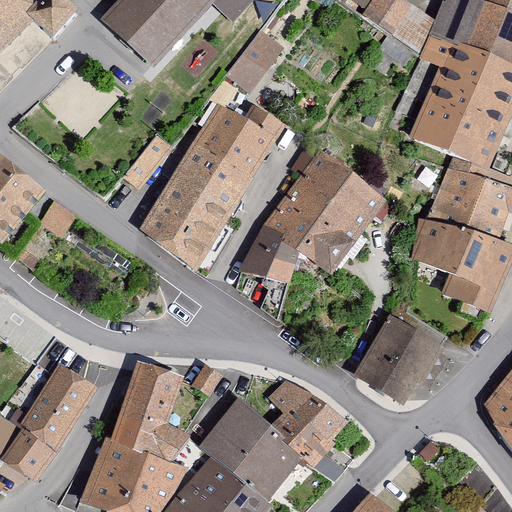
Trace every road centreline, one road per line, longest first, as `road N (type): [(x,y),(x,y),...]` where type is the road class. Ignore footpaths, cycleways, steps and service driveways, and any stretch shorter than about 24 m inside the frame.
road 1 (residential): [(100,34),(0,121),(55,187),(157,260),(220,318),(214,345)]
road 2 (residential): [(401,444),(343,401),(214,345)]
road 3 (residential): [(42,511),(122,350)]
road 4 (residential): [(122,350),(0,280)]
